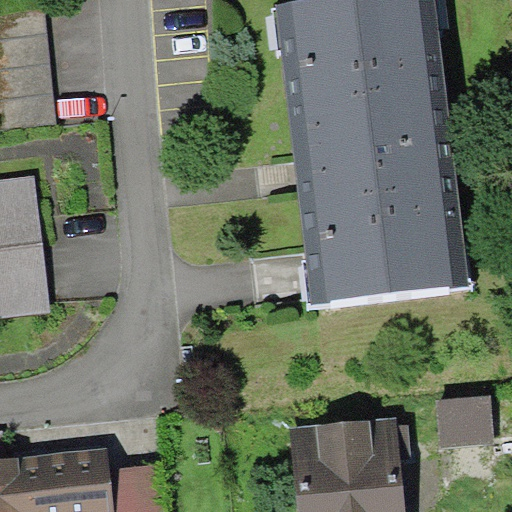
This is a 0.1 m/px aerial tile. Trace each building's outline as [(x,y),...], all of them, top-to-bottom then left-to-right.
[(433,0),(305,0),(277,3),(298,173),(314,302),(469,283),(433,0)] [(44,8),(0,13),(0,113),(2,130),(58,123),(44,8)] [(36,175),(0,179),(0,317),(52,312),(36,175)] [(490,395),(436,400),(440,447),(495,442),(490,395)] [(397,417),(291,427),(298,511),(405,511),(401,460),(398,424),(397,417)] [(409,423),(398,424),(401,460),(412,459),(409,423)] [(0,511),(113,511),(110,470),(107,448),(0,459),(0,511)] [(165,511),(162,465),(110,470),(113,511),(165,511)]
